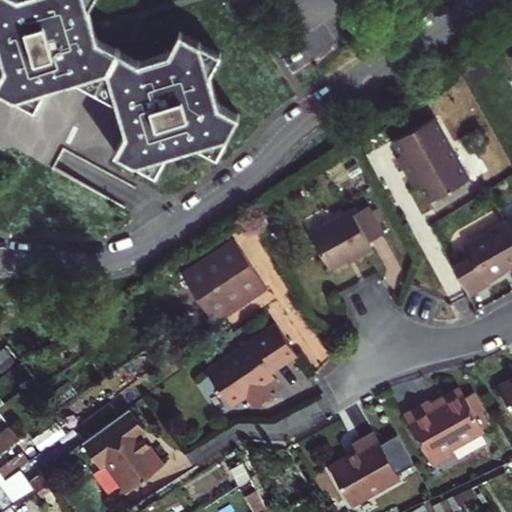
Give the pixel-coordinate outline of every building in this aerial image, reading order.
[(207,74),(218,51),(177,31),(166,50),(138,60),(94,36),(84,5),(86,0),(0,0),(0,60),(1,64),(0,66),(0,89),(36,109),(47,88),(72,78),(114,100),(123,133),(113,154),(156,175),(165,153),(199,143),(217,152),(237,114),(216,104),(207,74)] [(467,181),(428,116),(389,139),(398,154),(392,158),(409,186),(414,183),(420,194),(427,204),(467,181)] [(355,212),(313,236),(334,271),(355,259),(375,247),(373,244),(388,235),(370,206),(357,214),(355,212)] [(511,270),(511,233),(508,226),(469,248),(475,261),(456,272),(472,302),(495,288),(493,282),(511,270)] [(265,285),(233,239),(184,273),(215,317),(252,291),(254,293),(259,289),(265,285)] [(297,354),(277,324),(206,371),(228,405),(244,396),(252,408),(270,397),(262,384),(274,376),(272,370),(284,362),(297,354)] [(511,408),(511,379),(499,387),(511,408)] [(418,410),(405,417),(431,463),(451,453),(448,448),(483,429),(461,390),(443,400),(444,403),(434,408),(431,403),(418,410)] [(150,430),(133,407),(88,440),(105,463),(109,460),(130,489),(166,462),(156,448),(146,433),(150,430)] [(0,457),(1,457),(21,442),(12,429),(0,437),(0,457)] [(347,453),(328,465),(352,506),(399,478),(397,473),(413,464),(394,433),(378,442),(371,430),(349,443),(351,445),(348,447),(344,449),(347,453)] [(0,473),(5,480),(6,479),(15,472),(8,463),(0,469),(0,473)] [(232,472),(241,489),(252,481),(244,466),(232,472)] [(4,510),(32,490),(27,483),(16,491),(6,479),(5,480),(0,473),(0,507),(2,506),(4,510)] [(30,484),(43,501),(53,493),(41,476),(30,484)] [(254,511),(260,511),(267,508),(258,492),(246,497),(254,511)] [(459,511),(450,496),(431,506),(434,511),(459,511)]
